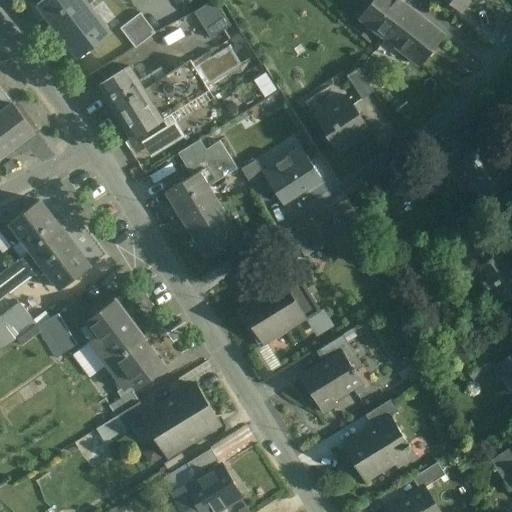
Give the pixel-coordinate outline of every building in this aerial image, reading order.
[(84,0),(42,0),(37,5),(56,29),(88,5),(84,0)] [(215,0),(194,13),(211,38),(231,26),(215,0)] [(399,0),(374,0),(361,17),(386,38),(409,7),(399,0)] [(471,0),(445,0),(461,13),(471,0)] [(88,5),(56,29),(77,57),(109,33),(88,5)] [(444,35),(409,7),(386,38),(420,65),(444,35)] [(155,34),(140,14),(120,29),(135,49),(155,34)] [(230,47),(195,68),(207,88),(242,67),(230,47)] [(165,76),(143,89),(139,82),(130,67),(100,85),(132,139),(210,92),(207,88),(195,68),(191,61),(165,76)] [(374,92),(358,68),(347,76),(362,100),(374,92)] [(161,69),(139,82),(143,89),(165,76),(161,69)] [(12,104),(0,87),(0,157),(34,131),(13,103),(12,104)] [(345,91),(312,112),(315,117),(348,97),(345,91)] [(348,97),(315,117),(338,153),(340,151),(337,148),(366,130),(368,134),(370,133),(348,97)] [(148,155),(185,139),(177,122),(141,138),(148,155)] [(442,130),(422,144),(436,165),(446,158),(457,150),(442,130)] [(199,141),(179,153),(193,176),(193,177),(200,173),(214,164),(205,150),(199,141)] [(236,169),(219,141),(205,150),(214,164),(200,173),(208,186),(236,169)] [(464,160),(456,166),(481,200),(511,178),(488,144),(464,160)] [(261,171),(280,205),(319,182),(300,149),(261,171)] [(457,150),(446,158),(453,168),(456,166),(464,160),(457,150)] [(193,176),(165,193),(180,218),(215,196),(208,186),(200,173),(193,177),(193,176)] [(180,218),(179,218),(205,259),(240,237),(215,196),(180,218)] [(60,228),(39,200),(1,229),(14,246),(22,240),(30,251),(60,229),(60,228)] [(347,200),(313,223),(325,241),(359,217),(347,200)] [(312,222),(292,235),(306,255),(326,242),(325,241),(313,223),(312,222)] [(88,268),(60,229),(30,251),(47,274),(59,290),(88,268)] [(463,247),(445,259),(453,270),(471,258),(463,247)] [(30,251),(0,273),(0,299),(35,274),(39,280),(47,274),(30,251)] [(511,262),(510,264),(501,252),(473,271),(487,290),(490,288),(501,304),(511,296),(511,262)] [(295,271),(237,306),(261,346),(319,311),(295,271)] [(146,338),(115,299),(94,315),(95,317),(87,323),(99,337),(90,344),(106,364),(125,388),(126,390),(133,385),(137,390),(165,368),(143,340),(146,338)] [(21,304),(0,321),(16,341),(36,326),(21,304)] [(59,315),(37,328),(55,359),(77,345),(59,315)] [(0,321),(0,320),(0,350),(16,341),(0,321)] [(342,336),(322,348),(329,359),(349,347),(342,336)] [(90,344),(74,357),(90,376),(106,364),(90,344)] [(329,359),(300,377),(320,409),(352,389),(345,378),(362,368),(349,347),(329,359)] [(511,354),(497,365),(511,386),(511,354)] [(484,356),(465,368),(472,380),(491,368),(484,356)] [(195,384),(147,414),(148,415),(144,418),(167,456),(219,424),(195,384)] [(133,385),(126,390),(125,388),(118,392),(123,399),(134,392),(134,393),(137,390),(133,385)] [(123,399),(110,407),(117,417),(140,403),(134,393),(134,392),(123,399)] [(391,399),(366,416),(372,425),(389,415),(389,416),(398,411),(391,399)] [(140,403),(117,417),(124,429),(144,418),(148,415),(147,414),(140,403)] [(372,425),(342,444),(365,481),(394,463),(391,457),(408,446),(409,446),(407,443),(406,443),(389,416),(389,415),(372,425)] [(117,417),(97,429),(106,444),(126,432),(124,429),(117,417)] [(408,446),(391,457),(394,463),(399,471),(417,460),(408,446)] [(211,448),(186,463),(194,476),(198,474),(197,473),(202,470),(201,469),(218,459),(211,448)] [(511,449),(511,448),(492,462),(501,473),(511,465),(511,449)] [(182,454),(163,465),(168,474),(187,462),(182,454)] [(438,462),(416,476),(422,487),(424,486),(425,488),(446,475),(438,462)] [(186,463),(175,470),(185,486),(200,477),(198,474),(194,476),(186,463)] [(185,486),(175,493),(186,511),(212,511),(240,495),(221,464),(200,477),(185,486)] [(511,465),(501,473),(511,489),(511,488),(511,465)] [(422,487),(384,511),(383,511),(439,511),(425,488),(424,486),(422,487)]
